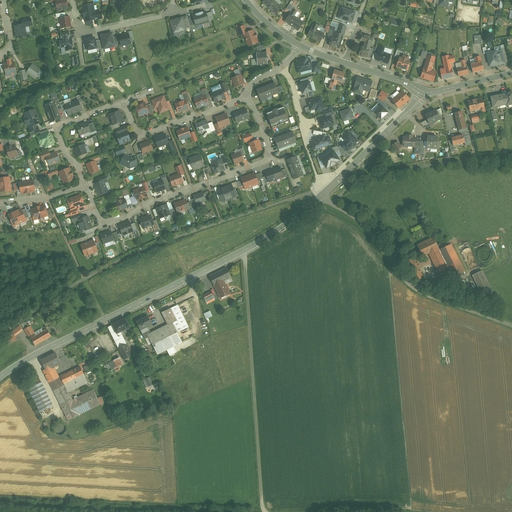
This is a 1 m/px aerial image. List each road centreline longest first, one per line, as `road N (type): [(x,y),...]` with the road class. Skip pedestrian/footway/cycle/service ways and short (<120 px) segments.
road 1 (tertiary): [(320,195),(259,241),(0,377)]
road 2 (residential): [(245,95),(270,153),(265,162),(109,222),(99,219),(85,184)]
road 3 (residential): [(511,326),(408,284),(362,225),(320,195)]
road 4 (tertiary): [(424,92),(320,195)]
road 5 (residential): [(125,103),(144,135),(245,95)]
road 6 (residential): [(73,0),(79,31),(163,15),(172,0)]
road 7 (residential): [(85,184),(58,131),(125,103)]
